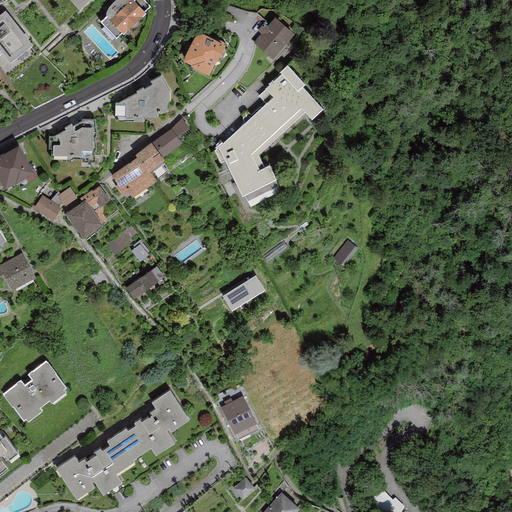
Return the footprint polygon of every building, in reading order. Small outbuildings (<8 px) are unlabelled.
[(68,0),(80,12),(92,0),(68,0)] [(145,16),(151,10),(141,0),(118,0),(115,2),(110,7),(107,13),(106,17),(107,19),(100,25),(116,41),(122,36),(123,38),(146,17),(145,16)] [(33,48),(6,13),(0,17),(0,53),(10,67),(33,48)] [(253,44),(273,63),(295,37),(275,19),(268,27),(264,24),(257,31),(261,35),(253,44)] [(226,49),(203,37),(195,39),(183,64),(209,79),(226,49)] [(304,88),(288,68),(280,75),(281,76),(259,97),(267,105),(218,150),(242,199),(245,198),(248,204),(279,189),(269,168),(265,170),(259,157),(304,114),(312,122),(323,112),(303,90),(304,88)] [(118,105),(115,105),(115,118),(125,119),(125,121),(134,121),(134,124),(143,125),(143,121),(156,121),(156,116),(160,116),(160,113),(166,113),(166,104),(169,104),(169,94),(161,79),(151,84),(152,87),(144,92),(143,91),(136,94),(137,96),(123,103),(122,103),(118,105)] [(170,130),(177,139),(189,130),(181,119),(170,130)] [(94,162),(95,122),(82,122),(71,127),(64,130),(66,132),(54,139),(49,138),(48,161),(94,162)] [(177,139),(170,130),(150,144),(152,145),(162,160),(182,145),(177,139)] [(148,176),(151,174),(165,164),(162,160),(152,145),(135,157),(137,159),(148,176)] [(18,148),(0,158),(0,185),(4,194),(34,177),(18,148)] [(157,182),(151,174),(148,176),(137,159),(110,177),(117,187),(115,189),(121,198),(128,194),(132,200),(157,182)] [(115,189),(117,187),(110,177),(105,181),(112,191),(115,189)] [(92,192),(80,200),(83,204),(86,201),(94,213),(103,207),(110,202),(99,188),(92,193),(92,192)] [(61,195),(58,196),(62,204),(65,208),(77,199),(70,189),(61,195)] [(50,202),(59,208),(62,204),(58,196),(61,195),(58,192),(50,202)] [(50,202),(42,197),(33,210),(53,223),(62,210),(59,208),(50,202)] [(83,204),(65,216),(84,241),(103,227),(101,225),(94,213),(86,201),(83,204)] [(103,215),(103,207),(94,213),(101,225),(106,221),(103,215)] [(137,235),(131,226),(105,246),(114,258),(132,244),(130,241),(137,235)] [(288,247),(282,240),(261,255),(266,263),(288,247)] [(131,252),(140,263),(148,257),(146,254),(149,252),(140,241),(133,246),(135,249),(131,252)] [(355,247),(347,241),(332,260),(340,266),(355,247)] [(35,274),(22,251),(0,263),(0,274),(3,273),(12,287),(35,274)] [(157,269),(126,289),(134,301),(158,284),(164,279),(157,269)] [(99,273),(92,278),(98,290),(108,283),(99,273)] [(27,418),(41,406),(39,404),(49,396),(51,399),(65,388),(63,385),(66,383),(55,370),(56,369),(46,356),(28,371),(32,376),(25,381),(21,376),(2,391),(23,417),(25,415),(27,418)] [(74,450),(56,463),(76,492),(95,480),(92,477),(94,475),(103,487),(122,476),(116,468),(134,456),(134,453),(151,442),(155,449),(174,436),(166,424),(168,422),(171,425),(189,414),(169,385),(151,397),(155,403),(149,407),(150,410),(142,415),(141,413),(133,417),(136,420),(128,425),(126,423),(107,436),(110,440),(103,445),(100,443),(94,447),(95,449),(86,454),(86,453),(79,457),(74,450)] [(243,394),(221,405),(238,435),(258,423),(255,418),(257,417),(243,394)] [(0,470),(9,463),(0,451),(4,448),(9,453),(18,446),(5,430),(2,433),(0,430),(0,470)] [(246,475),(228,491),(237,501),(255,486),(246,475)] [(282,490),(262,511),(292,511),(299,504),(282,490)]
